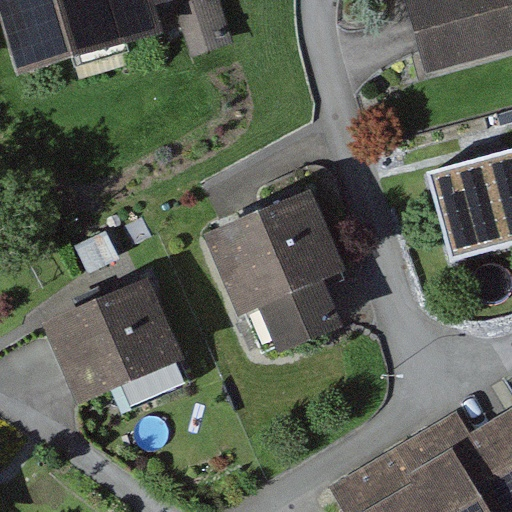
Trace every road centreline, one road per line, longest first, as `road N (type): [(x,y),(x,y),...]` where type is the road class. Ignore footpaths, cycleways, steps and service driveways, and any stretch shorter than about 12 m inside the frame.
road 1 (residential): [(280,511),(429,420),(435,367),(341,129),(333,0)]
road 2 (residential): [(141,511),(0,420)]
